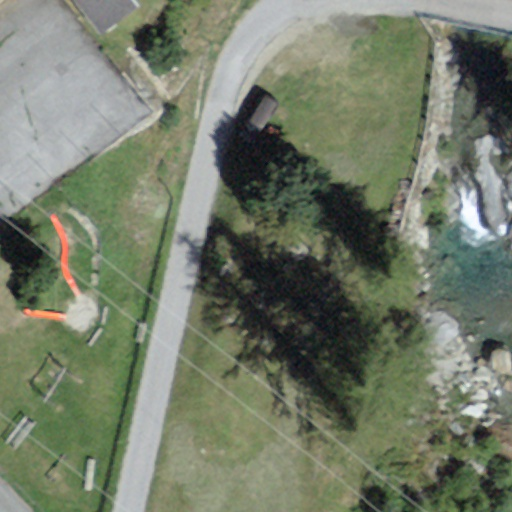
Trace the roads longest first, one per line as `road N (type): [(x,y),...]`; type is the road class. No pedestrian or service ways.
road 1 (unclassified): [(133,511),(210,159),(242,59),(284,13),(350,0)]
road 2 (unclassified): [(366,0),(511,18)]
